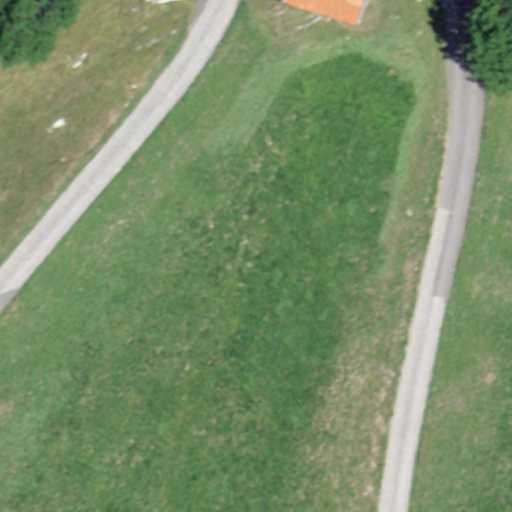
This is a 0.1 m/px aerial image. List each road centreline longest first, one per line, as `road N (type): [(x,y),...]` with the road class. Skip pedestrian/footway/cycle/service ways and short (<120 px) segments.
road 1 (unclassified): [(391,511),(458,178),(462,0)]
road 2 (unclassified): [(226,0),(195,50),(0,291)]
